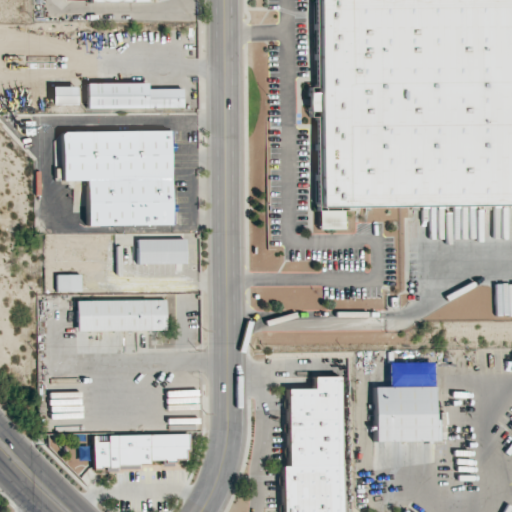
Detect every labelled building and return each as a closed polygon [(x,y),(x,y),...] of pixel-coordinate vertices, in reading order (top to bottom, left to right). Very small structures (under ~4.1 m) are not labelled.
[(316,0),(511,0),(511,204),(317,206),(316,0)] [(84,82),(84,108),(181,108),(181,89),(145,89),(145,82),(84,82)] [(74,104),(74,86),(50,86),(50,104),(74,104)] [(84,180),(84,225),(169,224),(169,131),(59,131),(59,180),(84,180)] [(184,238),(135,238),(135,263),(184,263),(184,238)] [(78,290),(78,275),(55,275),(55,290),(78,290)] [(165,330),(165,299),(75,300),(75,331),(165,330)] [(387,363),(387,386),(432,386),(431,362),(387,363)] [(339,511),(339,376),(313,377),(313,389),(285,389),(286,463),(280,464),(280,511),(339,511)] [(433,419),(433,387),(372,387),(372,441),(438,441),(438,419),(433,419)] [(91,471),(187,470),(186,434),(90,435),(91,471)]
